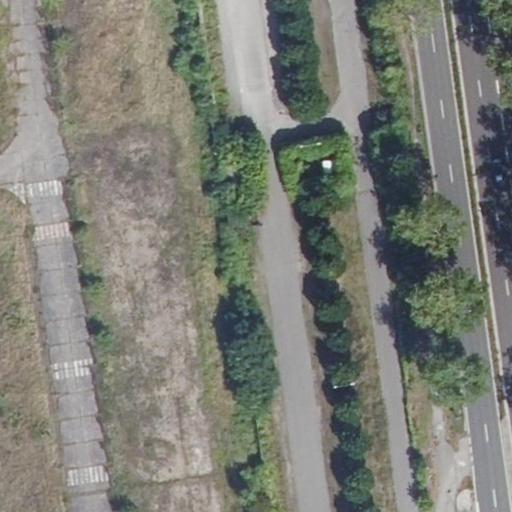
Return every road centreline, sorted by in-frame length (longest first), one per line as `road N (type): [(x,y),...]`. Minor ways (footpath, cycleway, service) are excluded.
road 1 (primary): [(426,0),(495,511)]
road 2 (track): [(48,171),(100,511)]
road 3 (primary): [(511,230),(480,0)]
road 4 (track): [(23,0),(48,171)]
